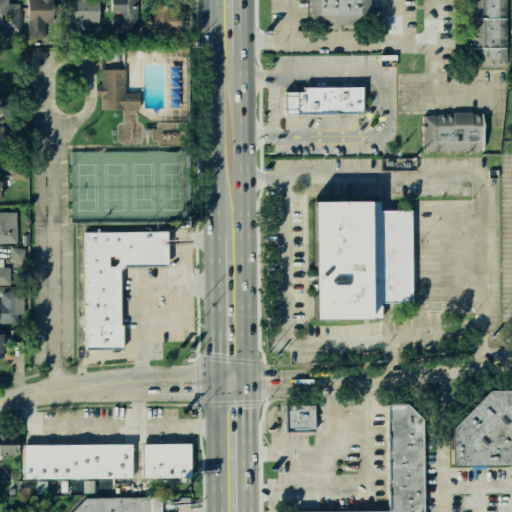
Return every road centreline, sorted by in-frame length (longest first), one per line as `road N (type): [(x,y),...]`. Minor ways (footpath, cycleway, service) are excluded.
road 1 (primary): [(247,511),(241,0)]
road 2 (primary): [(211,0),(215,511)]
road 3 (residential): [(0,401),(68,391),(392,380)]
